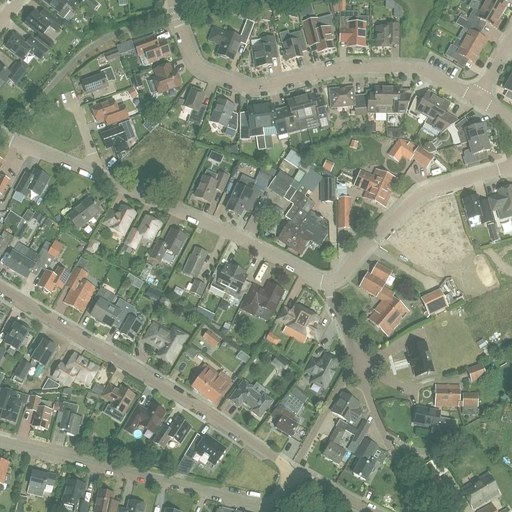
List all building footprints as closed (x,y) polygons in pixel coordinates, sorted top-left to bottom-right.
[(44,0),(44,1),(59,14),(58,15),(63,20),(70,11),(65,7),(67,4),(72,8),(77,2),(74,0),(44,0)] [(94,12),(99,5),(92,0),(85,0),(83,3),(94,12)] [(501,16),(508,5),(499,0),(479,0),(478,3),(483,6),(501,16)] [(395,12),(399,7),(393,2),(389,7),(395,12)] [(313,15),(311,4),(298,6),(301,18),(313,15)] [(501,16),(483,6),(480,12),(474,9),(469,19),(461,15),(460,17),(472,24),(480,28),(484,21),(498,29),(502,21),(499,20),(501,16)] [(272,12),(266,11),(263,20),(270,22),(272,12)] [(47,22),(35,12),(25,25),(41,38),(50,27),(57,33),(63,25),(52,16),(47,22)] [(360,50),(362,47),(365,47),(365,23),(358,23),(359,12),(340,12),(340,29),(348,29),(348,44),(348,47),(355,47),(356,50),(360,50)] [(247,20),(242,34),(249,37),(255,23),(257,16),(250,13),(247,20)] [(310,46),(317,44),(319,52),(334,49),(330,36),(332,36),(330,28),(335,26),(332,16),(317,19),(304,23),(308,37),(310,46)] [(469,30),(472,24),(460,17),(457,24),(469,30)] [(399,47),(399,38),(399,24),(384,24),(383,26),(383,27),(377,27),(376,47),(392,48),(392,46),(399,47)] [(225,60),(228,58),(233,60),(241,38),(226,33),(226,34),(214,29),(209,41),(221,45),(218,54),(219,55),(220,57),(225,60)] [(286,61),(302,57),(301,53),(307,51),(302,31),(289,34),(291,42),(284,44),(286,52),(284,52),(286,61)] [(481,52),(488,40),(471,31),(465,42),(481,52)] [(27,44),(16,36),(7,48),(22,60),(29,51),(41,61),(48,52),(31,38),(27,44)] [(157,43),(154,36),(134,43),(139,56),(143,65),(146,66),(149,64),(158,61),(157,59),(169,55),(164,41),(157,43)] [(278,58),(277,52),(275,37),(261,39),(262,46),(252,48),(253,55),(254,55),(256,67),(272,65),(271,59),(278,58)] [(481,52),(465,42),(460,50),(452,45),(446,55),(460,63),(463,57),(475,64),(481,52)] [(117,47),(120,55),(130,51),(127,43),(117,47)] [(108,62),(119,57),(117,51),(105,55),(108,62)] [(18,65),(26,71),(28,68),(21,62),(18,65)] [(16,85),(26,72),(26,71),(18,65),(17,64),(10,74),(0,66),(0,90),(8,80),(16,85)] [(181,86),(180,85),(181,83),(180,79),(178,78),(175,71),(172,72),(169,65),(155,70),(158,78),(153,79),(159,94),(181,86)] [(103,75),(82,82),(87,95),(96,92),(99,98),(116,92),(112,81),(114,80),(110,69),(101,72),(103,75)] [(135,90),(144,86),(139,76),(130,79),(135,90)] [(354,96),(353,88),(330,90),(332,108),(355,106),(355,109),(367,108),(366,95),(354,96)] [(387,114),(387,88),(375,88),(375,101),(369,101),(370,114),(387,114)] [(404,114),(408,100),(399,97),(399,88),(387,88),(387,114),(404,114)] [(132,100),(138,96),(134,89),(128,92),(132,100)] [(200,126),(206,110),(199,108),(205,95),(192,90),(185,107),(192,110),(188,122),(200,126)] [(428,117),(438,100),(428,93),(421,105),(414,101),(409,114),(418,119),(421,113),(428,117)] [(328,121),(325,108),(322,98),(314,100),(313,95),(300,98),(305,118),(313,116),(315,124),(319,123),(328,121)] [(281,109),(284,118),(287,132),(300,128),(298,120),(305,118),(300,98),(288,101),(289,107),(281,109)] [(442,132),(450,121),(443,118),(449,106),(451,103),(442,99),(441,101),(438,100),(428,117),(424,124),(432,128),(432,127),(442,132)] [(214,111),(214,112),(211,122),(236,132),(238,128),(238,118),(232,116),(231,114),(234,106),(219,100),(217,106),(215,107),(214,111)] [(107,125),(115,123),(128,118),(124,106),(117,109),(114,101),(92,109),(97,122),(104,119),(107,125)] [(287,132),(284,118),(281,109),(274,110),(273,105),(260,107),(263,127),(262,128),(264,136),(264,137),(278,135),(279,136),(287,134),(288,134),(287,132)] [(263,127),(260,107),(247,109),(249,123),(240,124),(240,140),(250,140),(250,138),(264,136),(262,128),(263,127)] [(141,115),(145,125),(153,121),(148,112),(141,115)] [(461,145),(469,143),(487,138),(483,125),(471,128),(471,125),(466,119),(454,127),(458,132),(460,138),(459,138),(460,144),(461,145)] [(129,151),(125,142),(136,138),(130,121),(119,125),(120,128),(102,135),(107,149),(113,147),(116,156),(129,151)] [(479,162),(480,162),(478,154),(491,151),(487,138),(469,143),(471,150),(465,152),(464,154),(465,158),(463,158),(466,166),(468,165),(479,162)] [(356,149),(358,143),(352,141),(350,147),(356,149)] [(393,149),(409,160),(410,158),(417,149),(409,144),(408,146),(399,141),(393,149)] [(429,154),(437,152),(436,149),(431,143),(422,149),(422,150),(429,154)] [(426,169),(434,158),(429,154),(422,150),(422,149),(418,147),(410,158),(426,169)] [(239,159),(236,148),(230,150),(231,155),(233,156),(239,159)] [(306,175),(312,164),(304,159),(305,158),(291,149),(285,159),(299,168),(298,169),(306,175)] [(211,152),(208,159),(220,165),(223,157),(211,152)] [(0,194),(1,195),(9,180),(1,177),(0,179),(0,178),(0,168),(1,166),(0,165),(0,162),(1,161),(0,160),(0,194)] [(45,185),(49,179),(36,171),(31,179),(29,180),(24,177),(16,192),(26,198),(28,194),(31,196),(34,195),(35,194),(40,196),(42,191),(43,192),(45,191),(47,188),(46,186),(45,185)] [(270,182),(273,176),(261,171),(258,177),(270,182)] [(397,180),(376,171),(373,177),(360,172),(357,180),(391,195),(397,180)] [(291,187),(290,187),(294,181),(280,172),(276,177),(269,189),(283,199),(289,202),(297,192),(291,188),(291,187)] [(222,192),(228,177),(220,174),(216,182),(204,177),(196,197),(210,203),(216,189),(222,192)] [(240,216),(243,211),(250,214),(254,205),(261,191),(253,188),(256,183),(243,176),(238,186),(235,191),(227,210),(240,216)] [(385,208),(391,195),(357,180),(354,187),(366,192),(364,199),(385,208)] [(321,203),(334,203),(334,181),(321,181),(321,203)] [(299,228),(304,221),(308,215),(302,211),(309,200),(305,197),(309,191),(301,185),(297,192),(289,202),(293,205),(285,218),(292,222),(291,223),(290,222),(279,239),(290,247),(301,230),(299,228)] [(504,211),(511,208),(511,187),(498,191),(500,196),(489,199),(493,211),(503,208),(504,211)] [(477,197),(476,196),(474,196),(471,197),(470,198),(469,199),(463,201),(469,220),(480,217),(482,225),(493,222),(490,209),(482,212),(478,197),(477,197)] [(78,230),(101,213),(90,198),(80,206),(81,208),(68,218),(78,230)] [(343,199),(339,199),(339,217),(350,217),(350,199),(343,199)] [(125,235),(136,214),(122,207),(118,216),(111,212),(105,224),(112,227),(112,229),(125,235)] [(449,208),(437,212),(443,233),(455,229),(449,208)] [(16,229),(23,220),(12,212),(12,213),(5,223),(16,229)] [(37,221),(40,215),(36,212),(32,217),(37,221)] [(135,250),(142,236),(152,242),(161,225),(146,217),(139,232),(133,229),(125,244),(129,246),(135,250)] [(53,223),(48,220),(45,225),(50,228),(53,223)] [(275,226),(268,221),(262,228),(270,233),(275,226)] [(21,240),(29,228),(27,226),(23,223),(15,235),(15,236),(9,246),(15,250),(13,253),(4,267),(15,273),(24,259),(18,256),(23,248),(18,244),(20,240),(21,240)] [(422,223),(413,233),(428,247),(437,238),(422,223)] [(493,243),(499,241),(493,224),(488,226),(493,243)] [(177,255),(186,238),(172,230),(164,245),(159,242),(151,258),(160,263),(167,250),(177,255)] [(301,255),(313,238),(301,230),(290,247),(301,255)] [(13,237),(4,232),(0,238),(0,253),(2,255),(8,246),(9,246),(15,236),(15,235),(14,235),(13,237)] [(94,256),(100,243),(92,239),(89,244),(85,251),(94,256)] [(211,250),(197,243),(196,246),(190,243),(180,262),(204,273),(212,255),(209,254),(211,250)] [(55,244),(49,253),(51,254),(49,257),(56,261),(63,248),(55,244)] [(24,259),(15,273),(27,280),(36,266),(35,266),(37,263),(43,267),(49,257),(51,254),(49,253),(43,250),(39,257),(35,254),(29,251),(24,259)] [(80,260),(74,270),(75,270),(66,286),(73,289),(66,302),(83,311),(95,289),(94,288),(90,286),(84,283),(79,280),(83,272),(88,264),(81,260),(80,260)] [(392,272),(377,263),(371,274),(368,273),(360,287),(378,297),(392,272)] [(238,269),(231,266),(230,267),(226,266),(224,271),(217,268),(212,278),(215,279),(211,287),(226,294),(238,269)] [(62,289),(70,275),(59,268),(54,276),(47,272),(38,286),(44,290),(44,292),(47,294),(49,293),(50,294),(56,285),(62,289)] [(247,295),(252,285),(245,282),(248,276),(244,274),(245,273),(238,269),(226,294),(240,301),(244,294),(247,295)] [(205,286),(195,281),(190,292),(200,297),(205,286)] [(269,284),(265,291),(254,286),(250,293),(242,309),(254,315),(259,306),(273,313),(284,292),(269,284)] [(91,316),(96,319),(97,322),(101,324),(101,322),(111,306),(106,304),(108,300),(104,298),(108,292),(101,288),(93,302),(98,304),(91,316)] [(431,320),(441,316),(439,312),(448,308),(440,290),(420,299),(429,317),(430,317),(431,320)] [(156,291),(154,296),(159,299),(162,293),(156,291)] [(388,336),(408,313),(390,297),(369,320),(388,336)] [(160,303),(161,307),(164,309),(168,308),(170,304),(169,301),(165,299),(162,300),(160,303)] [(123,320),(131,306),(125,302),(119,311),(111,306),(101,322),(112,328),(119,317),(123,320)] [(134,308),(131,306),(123,320),(128,323),(121,334),(124,336),(124,338),(127,339),(129,339),(132,341),(142,325),(144,320),(138,317),(137,319),(134,308)] [(297,332),(307,313),(296,306),(292,313),(284,309),(278,320),(286,324),(285,326),(297,332)] [(203,310),(199,308),(195,315),(200,318),(203,310)] [(453,312),(426,326),(429,334),(435,331),(440,338),(461,325),(453,312)] [(317,340),(323,329),(315,325),(319,319),(307,313),(297,332),(309,338),(310,336),(317,340)] [(449,343),(480,327),(477,320),(446,336),(449,343)] [(23,348),(28,340),(26,339),(29,333),(15,325),(4,344),(18,352),(21,347),(23,348)] [(177,355),(182,347),(189,336),(173,326),(168,335),(161,331),(161,329),(154,325),(145,341),(152,345),(153,343),(156,345),(155,347),(161,350),(158,355),(157,355),(172,364),(171,363),(176,354),(177,355)] [(482,327),(449,343),(453,352),(486,336),(482,327)] [(228,331),(222,328),(220,334),(226,336),(228,331)] [(215,348),(220,342),(208,333),(203,339),(215,348)] [(265,341),(269,345),(275,337),(269,333),(265,341)] [(45,368),(57,349),(43,341),(37,352),(32,360),(45,368)] [(505,341),(493,346),(496,354),(509,349),(505,341)] [(427,374),(433,372),(430,362),(431,362),(429,353),(428,353),(427,353),(423,354),(421,345),(413,347),(413,348),(409,349),(411,359),(410,359),(412,367),(413,366),(416,377),(421,375),(421,376),(427,374)] [(194,358),(198,353),(191,347),(187,352),(194,358)] [(335,369),(339,362),(325,355),(322,362),(319,363),(312,360),(306,371),(315,376),(312,382),(325,389),(331,378),(332,378),(336,370),(335,369)] [(66,368),(61,365),(53,378),(69,387),(74,379),(76,375),(79,374),(91,382),(93,379),(94,379),(95,379),(98,374),(98,373),(97,372),(99,369),(81,358),(75,368),(74,368),(70,369),(70,370),(66,368)] [(23,381),(32,366),(22,360),(13,375),(23,381)] [(485,373),(484,369),(482,364),(467,369),(472,383),(487,377),(485,373)] [(203,397),(219,376),(204,365),(198,372),(202,375),(192,388),(203,397)] [(214,405),(225,390),(225,389),(230,381),(220,374),(219,376),(203,397),(214,405)] [(42,390),(58,389),(59,386),(48,380),(42,390)] [(237,391),(236,390),(229,400),(239,408),(243,404),(252,411),(251,412),(260,419),(272,403),(263,396),(262,398),(252,391),(254,389),(243,381),(244,382),(237,391)] [(104,390),(95,385),(92,392),(101,397),(104,390)] [(478,408),(478,396),(459,396),(459,386),(436,385),(436,407),(459,408),(478,408)] [(119,392),(109,386),(103,397),(113,403),(110,407),(116,411),(112,418),(121,424),(126,415),(124,414),(134,396),(121,389),(119,392)] [(0,395),(0,409),(4,411),(1,420),(15,424),(21,403),(13,401),(15,394),(2,390),(0,395)] [(297,415),(304,404),(290,393),(280,404),(281,405),(280,407),(279,407),(271,417),(277,420),(280,415),(283,417),(276,428),(291,437),(298,426),(301,420),(287,412),(289,409),(297,415)] [(357,420),(362,412),(357,410),(360,405),(342,394),(334,406),(335,407),(332,413),(348,422),(352,417),(357,420)] [(47,430),(51,411),(38,408),(40,399),(32,397),(29,410),(37,412),(33,427),(47,430)] [(83,418),(82,418),(75,417),(77,407),(61,403),(58,413),(64,414),(60,430),(68,432),(67,435),(77,438),(79,426),(81,427),(81,425),(83,418)] [(165,413),(151,405),(147,412),(138,406),(124,430),(132,434),(139,423),(140,424),(139,426),(153,434),(165,413)] [(453,439),(456,421),(441,419),(439,417),(440,412),(417,408),(414,424),(431,427),(430,437),(446,440),(447,438),(453,439)] [(180,444),(191,428),(177,419),(167,435),(161,431),(154,442),(163,448),(170,438),(180,444)] [(355,437),(358,432),(348,426),(345,431),(351,434),(355,436),(355,437)] [(340,443),(339,442),(345,432),(337,428),(331,438),(333,439),(323,457),(339,466),(346,453),(340,450),(343,444),(340,442),(340,443)] [(358,446),(365,435),(358,432),(355,437),(355,436),(351,443),(352,443),(353,444),(358,446)] [(204,439),(197,435),(189,448),(215,465),(226,450),(206,436),(204,439)] [(89,437),(82,441),(86,447),(93,442),(89,437)] [(373,473),(375,470),(375,468),(373,468),(374,467),(373,467),(377,462),(371,458),(378,447),(365,439),(354,456),(359,459),(355,466),(357,468),(353,474),(365,481),(370,473),(371,473),(373,473)] [(352,443),(348,451),(353,454),(358,446),(353,444),(352,443)] [(412,455),(410,466),(418,467),(420,457),(412,455)] [(187,477),(195,464),(190,461),(184,456),(174,473),(187,477)] [(445,486),(443,487),(443,486),(436,475),(445,470),(440,460),(438,457),(416,472),(417,474),(424,484),(422,485),(424,488),(427,494),(427,495),(435,506),(438,504),(451,495),(445,486)] [(0,483),(4,484),(9,485),(11,477),(6,476),(9,463),(0,460),(0,483)] [(48,476),(33,472),(27,494),(34,496),(36,488),(45,490),(44,492),(52,494),(53,487),(54,487),(56,477),(49,475),(48,476)] [(480,506),(499,495),(488,474),(478,480),(486,494),(476,500),(480,506)] [(473,511),(480,506),(476,500),(486,494),(478,480),(462,490),(473,511)] [(68,481),(63,503),(64,504),(63,510),(68,511),(71,511),(73,506),(75,506),(73,511),(87,511),(88,509),(81,507),(82,502),(86,485),(68,481)] [(117,511),(119,504),(112,502),(114,495),(100,491),(94,511),(117,511)] [(27,511),(28,511),(25,510),(28,498),(20,496),(15,511),(27,511)] [(143,511),(145,505),(130,502),(128,511),(127,511),(143,511)] [(501,511),(496,511),(492,503),(476,511),(510,511),(508,508),(501,511)]
